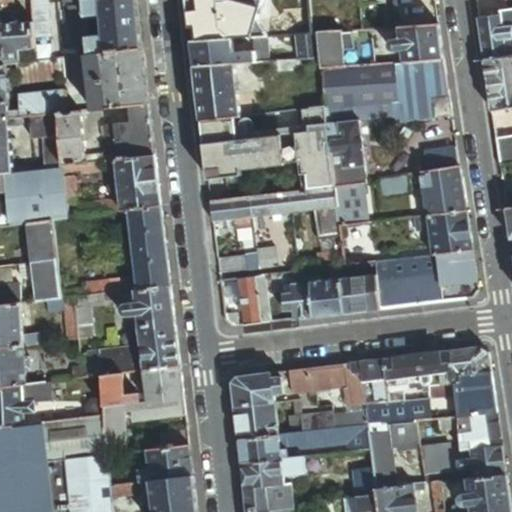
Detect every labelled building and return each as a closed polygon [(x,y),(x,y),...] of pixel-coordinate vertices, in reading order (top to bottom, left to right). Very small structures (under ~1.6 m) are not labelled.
[(0,0),(0,15),(1,25),(15,25),(13,0),(0,0)] [(142,50),(136,0),(84,0),(85,5),(87,19),(101,17),(103,37),(89,38),(90,48),(91,56),(142,50)] [(187,0),(192,43),(228,40),(223,0),(187,0)] [(32,4),(34,24),(35,39),(52,37),(49,2),(32,4)] [(89,38),(87,19),(85,5),(79,6),(75,6),(67,7),(72,50),(90,48),(89,38)] [(511,57),(511,6),(500,8),(502,17),(504,29),(511,28),(511,40),(506,42),(508,58),(511,57)] [(484,62),(508,58),(506,42),(511,40),(511,28),(504,29),(502,17),(478,21),(484,62)] [(31,63),(37,62),(35,39),(34,24),(15,25),(1,25),(1,28),(4,66),(6,66),(20,64),(20,62),(20,52),(30,51),(31,61),(31,63)] [(444,61),(438,26),(400,28),(401,40),(396,40),(395,41),(394,41),(393,41),(393,42),(392,42),(392,43),(391,44),(391,45),(390,46),(391,47),(391,48),(391,49),(392,49),(392,50),(393,51),(394,52),(395,52),(402,51),(404,64),(444,61)] [(343,68),(339,32),(318,34),(321,59),(323,69),(343,68)] [(321,59),(318,34),(312,35),(296,36),(298,61),(306,60),(321,59)] [(365,67),(382,65),(381,54),(372,54),(370,37),(363,37),(365,67)] [(236,53),(234,40),(228,40),(192,43),(195,68),(236,65),(257,64),(256,52),(236,53)] [(142,50),(91,56),(86,57),(88,73),(105,71),(107,93),(90,95),(91,104),(92,110),(107,109),(125,106),(149,104),(142,50)] [(20,62),(31,61),(30,51),(20,52),(20,62)] [(257,64),(270,63),(269,51),(256,52),(257,64)] [(86,57),(76,58),(78,74),(88,73),(86,57)] [(511,57),(508,58),(484,62),(492,112),(511,109),(511,57)] [(66,78),(64,59),(37,62),(31,63),(20,64),(21,82),(56,79),(65,78),(66,78)] [(307,71),(323,69),(321,59),(306,60),(307,71)] [(299,71),(298,61),(277,63),(277,73),(299,71)] [(450,100),(444,61),(404,64),(382,65),(365,67),(343,68),(323,69),(328,107),(450,100)] [(7,78),(6,66),(4,66),(0,65),(0,120),(10,119),(8,91),(11,91),(10,78),(7,78)] [(242,117),(236,65),(195,68),(201,122),(220,120),(242,117)] [(88,73),(90,95),(107,93),(105,71),(88,73)] [(66,90),(65,78),(56,79),(57,91),(66,90)] [(66,82),(67,90),(68,97),(80,96),(78,80),(66,82)] [(58,114),(70,113),(68,97),(67,90),(66,90),(57,91),(19,96),(22,118),(32,118),(58,114)] [(70,113),(82,112),(92,110),(91,104),(80,102),(80,96),(68,97),(70,113)] [(450,100),(328,107),(330,125),(339,124),(361,122),(394,120),(394,124),(410,123),(421,122),(453,118),(450,100)] [(153,136),(149,104),(125,106),(126,117),(115,118),(118,140),(153,136)] [(92,110),(82,112),(83,118),(107,115),(107,109),(92,110)] [(83,118),(82,112),(70,113),(58,114),(61,134),(65,167),(88,165),(87,156),(83,118)] [(61,134),(58,114),(32,118),(32,121),(34,137),(44,136),(60,134),(61,134)] [(260,117),(260,115),(242,117),(220,120),(225,160),(232,159),(264,155),(260,117)] [(264,155),(278,154),(277,142),(276,132),(274,115),(260,117),(264,155)] [(10,123),(10,119),(0,120),(0,175),(4,175),(14,173),(10,123)] [(366,166),(361,122),(339,124),(346,169),(349,169),(366,166)] [(346,169),(339,124),(330,125),(331,135),(332,147),(335,170),(346,169)] [(328,126),(276,132),(277,142),(330,135),(328,126)] [(63,166),(60,134),(44,136),(48,168),(63,166)] [(332,147),(331,135),(330,135),(277,142),(278,154),(332,147)] [(155,157),(153,136),(118,140),(115,140),(116,154),(117,161),(155,157)] [(501,167),(511,165),(511,137),(496,140),(501,167)] [(97,155),(98,163),(110,162),(117,161),(116,154),(101,155),(100,143),(95,144),(97,155)] [(460,168),(458,149),(420,154),(423,173),(460,168)] [(87,156),(88,165),(90,164),(98,163),(97,155),(87,156)] [(161,208),(155,157),(117,161),(122,200),(123,212),(129,211),(161,208)] [(232,159),(225,160),(206,162),(211,202),(237,199),(232,159)] [(98,163),(90,164),(91,170),(91,173),(111,171),(110,162),(98,163)] [(90,164),(88,165),(65,167),(65,173),(91,170),(90,164)] [(368,183),(366,166),(349,169),(350,186),(356,185),(368,183)] [(65,173),(65,167),(14,173),(4,175),(6,195),(10,226),(26,224),(54,220),(71,218),(66,179),(65,173)] [(467,212),(460,168),(423,173),(429,217),(467,212)] [(337,187),(350,186),(349,169),(346,169),(335,170),(337,187)] [(71,218),(123,212),(122,200),(80,205),(79,198),(78,198),(75,178),(66,179),(71,218)] [(356,185),(350,186),(337,187),(339,208),(341,217),(359,215),(356,185)] [(339,208),(337,187),(300,192),(302,212),(315,211),(336,208),(339,208)] [(302,212),(300,192),(252,197),(254,218),(293,213),(302,212)] [(254,218),(252,197),(237,199),(211,202),(213,223),(214,223),(234,221),(254,218)] [(171,287),(161,208),(129,211),(131,225),(137,278),(139,291),(171,287)] [(339,228),(336,208),(315,211),(319,241),(343,238),(342,227),(339,228)] [(129,211),(123,212),(71,218),(54,220),(55,229),(77,226),(77,231),(131,225),(129,211)] [(473,252),(467,212),(429,217),(430,229),(433,257),(473,252)] [(342,227),(360,225),(359,215),(341,217),(342,227)] [(430,229),(429,217),(416,218),(418,236),(427,235),(426,229),(430,229)] [(235,231),(255,227),(254,218),(234,221),(235,231)] [(55,229),(54,220),(26,224),(36,303),(64,300),(63,291),(55,229)] [(317,255),(319,270),(330,269),(340,267),(346,267),(345,252),(317,255)] [(480,292),(473,252),(433,257),(375,263),(377,276),(381,310),(474,299),(480,292)] [(261,269),(278,267),(277,257),(260,259),(260,261),(261,269)] [(219,274),(247,271),(247,263),(246,258),(218,261),(219,274)] [(247,271),(261,269),(260,261),(247,263),(247,271)] [(357,271),(357,266),(346,267),(340,267),(342,280),(353,279),(357,271)] [(342,280),(340,267),(330,269),(330,273),(336,281),(342,280)] [(311,271),(286,274),(290,282),(293,286),(313,283),(311,271)] [(290,282),(286,274),(266,276),(267,286),(286,284),(290,282)] [(267,286),(266,276),(256,277),(261,325),(271,324),(267,286)] [(346,314),(381,310),(377,276),(353,279),(342,280),(346,314)] [(261,325),(256,277),(238,279),(244,328),(261,325)] [(129,279),(131,292),(136,291),(139,291),(137,278),(129,279)] [(77,298),(123,293),(131,292),(129,279),(83,285),(84,289),(63,291),(64,300),(77,298)] [(316,318),(346,314),(342,280),(336,281),(313,283),(316,318)] [(296,321),(316,318),(313,283),(293,286),(294,295),(295,311),(296,321)] [(177,335),(171,287),(139,291),(136,291),(136,296),(137,304),(127,305),(126,306),(125,307),(123,308),(123,310),(123,313),(125,317),(127,318),(130,318),(139,317),(141,339),(177,335)] [(123,293),(77,298),(82,339),(97,337),(93,303),(124,299),(123,293)] [(286,312),(295,311),(294,295),(285,296),(286,312)] [(126,298),(127,305),(137,304),(136,296),(126,298)] [(82,339),(77,298),(64,300),(64,301),(65,313),(69,341),(82,339)] [(48,315),(65,313),(64,301),(47,303),(48,315)] [(21,305),(0,307),(0,347),(24,345),(23,335),(21,305)] [(24,345),(39,344),(39,343),(39,336),(39,334),(23,335),(24,345)] [(49,335),(39,336),(39,343),(50,341),(49,335)] [(180,367),(177,335),(141,339),(142,348),(145,371),(180,367)] [(24,357),(24,345),(0,347),(0,387),(23,385),(26,385),(25,371),(30,371),(29,357),(24,357)] [(104,365),(105,376),(122,374),(130,373),(145,371),(142,348),(102,352),(104,365)] [(481,348),(452,352),(454,370),(450,371),(450,374),(451,382),(452,383),(452,384),(452,385),(453,385),(453,386),(454,386),(455,386),(456,386),(457,386),(458,386),(459,385),(460,384),(460,383),(460,381),(460,376),(491,373),(488,354),(481,348)] [(104,365),(102,352),(90,354),(91,366),(104,365)] [(454,370),(452,352),(387,360),(386,360),(389,381),(411,379),(421,378),(422,386),(422,387),(423,387),(423,388),(424,389),(424,390),(425,390),(426,391),(427,391),(428,391),(430,391),(431,390),(432,390),(432,389),(433,388),(433,387),(432,376),(450,374),(450,371),(454,370)] [(389,381),(386,360),(352,364),(353,377),(359,379),(364,378),(365,384),(389,381)] [(353,377),(352,364),(292,371),(294,395),(312,393),(320,392),(349,389),(352,389),(351,385),(364,384),(365,384),(364,378),(359,379),(353,377)] [(104,376),(105,376),(104,365),(91,366),(90,366),(91,378),(104,376)] [(74,380),(91,378),(90,366),(73,368),(74,380)] [(185,403),(180,367),(145,371),(149,407),(185,403)] [(498,414),(491,373),(460,376),(460,381),(460,383),(460,384),(459,385),(458,386),(457,386),(456,386),(459,418),(475,417),(498,414)] [(122,374),(105,376),(104,376),(106,412),(124,410),(123,400),(123,379),(122,374)] [(232,385),(235,408),(277,403),(276,397),(286,396),(284,379),(282,379),(274,380),(274,374),(239,378),(232,385)] [(451,388),(453,386),(453,385),(452,385),(452,384),(452,383),(451,382),(450,374),(432,376),(433,387),(433,388),(432,389),(432,390),(431,390),(451,388)] [(423,391),(423,387),(422,387),(422,386),(421,378),(411,379),(412,390),(419,389),(420,391),(423,391)] [(391,403),(407,401),(406,391),(412,390),(411,379),(389,381),(391,403)] [(368,405),(391,403),(389,381),(365,384),(368,405)] [(46,397),(45,383),(26,385),(23,385),(24,399),(34,398),(46,397)] [(366,403),(364,384),(351,385),(352,389),(349,389),(351,405),(366,403)] [(24,399),(23,385),(0,387),(0,428),(26,425),(25,411),(35,410),(34,398),(24,399)] [(123,400),(124,410),(139,408),(138,398),(123,400)] [(428,399),(407,401),(391,403),(368,405),(368,410),(370,427),(389,425),(398,424),(420,422),(430,421),(428,399)] [(187,419),(185,403),(149,407),(139,408),(124,410),(126,427),(187,419)] [(277,403),(235,408),(239,441),(281,435),(277,403)] [(367,410),(366,403),(351,405),(352,412),(367,410)] [(44,424),(76,420),(75,408),(43,411),(44,424)] [(126,427),(124,410),(106,412),(110,455),(124,454),(127,453),(126,427)] [(370,427),(368,410),(367,410),(352,412),(335,414),(337,430),(370,427)] [(329,431),(337,430),(335,414),(303,417),(304,420),(305,434),(329,431)] [(503,448),(498,414),(475,417),(477,434),(465,435),(466,442),(478,441),(479,451),(503,448)] [(477,434),(475,417),(459,418),(457,419),(459,431),(464,431),(465,435),(477,434)] [(459,431),(457,419),(441,420),(442,434),(459,431)] [(296,435),(305,434),(304,420),(302,420),(297,420),(294,421),(296,435)] [(423,448),(420,422),(398,424),(400,438),(411,437),(412,449),(423,448)] [(54,511),(48,463),(44,424),(26,425),(0,428),(0,511),(54,511)] [(400,438),(398,424),(389,425),(390,435),(392,451),(412,449),(411,437),(400,438)] [(389,425),(370,427),(372,437),(390,435),(389,425)] [(330,442),(329,431),(305,434),(296,435),(295,435),(296,446),(330,442)] [(190,446),(188,433),(146,438),(147,451),(190,446)] [(284,461),(281,435),(239,441),(242,466),(284,461)] [(379,491),(396,489),(392,451),(390,435),(372,437),(373,451),(379,491)] [(146,438),(127,453),(147,451),(146,438)] [(471,451),(479,451),(478,441),(466,442),(461,443),(462,450),(462,452),(471,451)] [(453,450),(452,445),(423,448),(426,471),(426,476),(459,472),(458,463),(473,461),(471,451),(462,452),(462,450),(453,450)] [(194,478),(190,446),(147,451),(150,471),(141,472),(143,484),(151,483),(194,478)] [(506,468),(503,448),(479,451),(471,451),(473,461),(458,463),(459,472),(475,471),(506,468)] [(379,497),(379,491),(373,451),(363,452),(369,498),(379,497)] [(126,474),(124,454),(110,455),(112,487),(127,486),(126,474)] [(298,459),(284,461),(242,466),(246,492),(269,489),(287,486),(286,477),(291,477),(300,476),(299,472),(298,459)] [(507,477),(506,468),(475,471),(476,480),(507,477)] [(126,474),(127,486),(130,485),(143,484),(141,472),(126,474)] [(511,511),(511,509),(507,477),(476,480),(468,481),(470,494),(462,496),(460,499),(459,501),(459,503),(459,506),(461,508),(462,508),(463,509),(464,509),(465,509),(466,509),(467,509),(472,509),(472,511),(511,511)] [(197,511),(194,478),(151,483),(151,488),(154,511),(197,511)] [(143,484),(130,485),(131,491),(151,488),(151,483),(143,484)] [(445,511),(445,507),(443,484),(435,485),(438,511),(445,511)] [(130,485),(127,486),(112,487),(113,497),(131,495),(131,491),(130,485)] [(271,511),(294,511),(292,487),(287,486),(269,489),(271,508),(271,511)] [(424,486),(414,487),(416,494),(425,493),(424,486)] [(414,487),(396,489),(379,491),(379,497),(381,511),(418,511),(416,494),(414,487)] [(271,508),(269,489),(246,492),(248,511),(271,508)] [(381,511),(379,497),(369,498),(359,499),(360,511),(381,511)] [(360,511),(359,499),(347,501),(347,511),(360,511)] [(331,511),(331,502),(319,503),(320,511),(331,511)]
